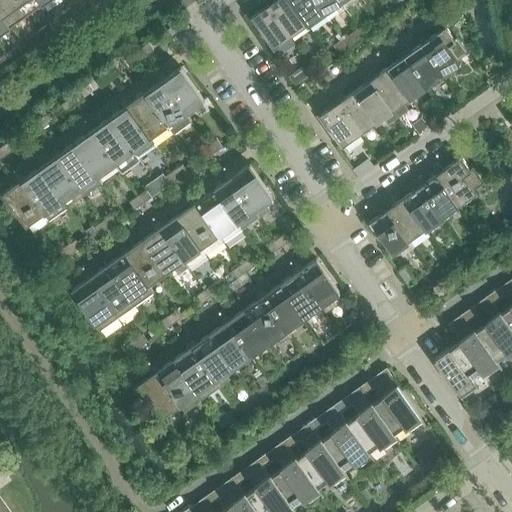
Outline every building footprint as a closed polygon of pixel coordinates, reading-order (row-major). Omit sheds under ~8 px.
[(16,0),(0,0),(0,10),(10,25),(26,14),(16,0)] [(16,0),(26,14),(42,3),(39,0),(16,0)] [(81,0),(69,8),(76,18),(87,10),(81,0)] [(259,4),(262,8),(252,16),(251,15),(250,16),(274,49),(291,36),(265,0),(259,4)] [(265,0),(291,36),(308,25),(290,0),(265,0)] [(290,0),(308,25),(324,13),(315,0),(290,0)] [(315,0),(324,13),(329,19),(346,8),(340,0),(315,0)] [(69,8),(58,17),(64,26),(76,18),(69,8)] [(0,32),(10,25),(0,10),(0,32)] [(49,23),(38,31),(44,40),(56,32),(49,23)] [(458,58),(467,51),(457,37),(455,39),(445,25),(426,38),(423,34),(417,39),(420,42),(443,75),(461,63),(458,58)] [(346,32),(341,36),(349,48),(366,36),(359,27),(348,35),(346,32)] [(38,31),(27,39),(33,48),(44,40),(38,31)] [(342,39),(334,45),(339,52),(347,46),(342,39)] [(140,48),(145,56),(154,49),(149,42),(140,48)] [(407,46),(401,50),(427,87),(443,75),(420,42),(409,50),(407,46)] [(7,53),(13,62),(24,54),(18,45),(7,53)] [(140,48),(131,54),(137,61),(145,56),(140,48)] [(395,55),(398,58),(387,66),(410,99),(427,87),(401,50),(395,55)] [(7,53),(0,57),(0,67),(2,70),(13,62),(7,53)] [(180,66),(162,79),(186,113),(204,100),(180,66)] [(373,70),(367,74),(398,117),(405,112),(400,106),(410,99),(387,66),(376,73),(373,70)] [(104,73),(110,80),(118,74),(113,67),(104,73)] [(297,70),(289,75),(295,84),(303,79),(297,70)] [(104,73),(96,79),(101,86),(110,80),(104,73)] [(364,82),(353,90),(377,122),(380,120),(385,126),(398,117),(367,74),(362,78),(364,82)] [(162,79),(144,92),(168,125),(186,113),(162,79)] [(340,93),(334,98),(360,134),(377,122),(353,90),(343,97),(340,93)] [(69,98),(74,105),(83,99),(78,92),(69,98)] [(144,92),(126,104),(150,138),(151,137),(168,125),(144,92)] [(69,98),(61,104),(66,111),(74,105),(69,98)] [(328,102),(331,105),(319,114),(343,146),(360,134),(334,98),(328,102)] [(126,104),(109,116),(133,150),(139,158),(157,145),(151,137),(150,138),(126,104)] [(130,162),(126,155),(133,150),(109,116),(91,129),(115,163),(120,170),(121,169),(120,169),(130,162)] [(43,117),(34,123),(39,130),(48,124),(43,117)] [(422,117),(413,124),(419,133),(428,126),(422,117)] [(34,123),(26,129),(31,136),(39,130),(34,123)] [(115,163),(91,129),(74,141),(98,175),(115,163)] [(217,139),(209,145),(214,153),(223,146),(217,139)] [(74,141),(56,154),(80,187),(85,194),(102,182),(98,175),(74,141)] [(0,146),(0,149),(4,155),(13,149),(7,142),(0,146)] [(209,145),(200,151),(206,158),(214,153),(209,145)] [(56,154),(38,166),(62,200),(70,195),(74,201),(84,194),(84,195),(85,194),(80,187),(56,154)] [(439,165),(433,169),(436,173),(459,205),(475,193),(475,194),(476,193),(473,188),(482,182),(473,168),(470,169),(461,155),(442,168),(439,165)] [(368,158),(353,169),(358,177),(374,166),(368,158)] [(231,176),(259,217),(260,217),(260,216),(269,209),(265,203),(273,197),(249,163),(231,176)] [(173,170),(179,177),(187,171),(182,164),(173,170)] [(38,166),(21,179),(45,212),(44,213),(49,220),(67,207),(62,200),(38,166)] [(173,170),(165,176),(170,183),(179,177),(173,170)] [(422,177),(417,181),(442,217),(459,205),(436,173),(425,180),(422,177)] [(259,217),(231,176),(213,189),(242,229),(242,228),(259,217)] [(21,179),(2,192),(26,226),(44,213),(45,212),(21,179)] [(413,189),(402,196),(425,229),(442,217),(417,181),(411,185),(413,189)] [(147,189),(138,195),(143,202),(152,196),(147,189)] [(241,230),(242,229),(213,189),(195,201),(224,242),(225,242),(224,241),(241,229),(241,230)] [(138,195),(130,201),(135,208),(143,202),(138,195)] [(389,200),(383,204),(409,240),(425,229),(402,196),(392,204),(389,200)] [(224,242),(195,201),(178,214),(206,254),(207,254),(223,242),(224,242)] [(409,240),(383,204),(377,209),(380,212),(368,220),(392,253),(393,252),(392,252),(399,248),(403,254),(413,247),(413,248),(414,247),(409,240)] [(103,220),(108,227),(117,221),(112,214),(103,220)] [(206,255),(206,254),(178,214),(160,226),(189,267),(189,266),(206,254),(206,255)] [(103,220),(94,226),(100,233),(108,227),(103,220)] [(160,226),(142,239),(166,272),(173,267),(178,274),(188,267),(189,267),(160,226)] [(275,239),(280,247),(289,241),(284,233),(275,239)] [(76,239),(68,245),(73,252),(82,246),(76,239)] [(142,239),(125,251),(149,285),(149,284),(166,272),(142,239)] [(275,239),(267,245),(272,253),(280,247),(275,239)] [(68,245),(59,251),(64,258),(73,252),(68,245)] [(125,251),(107,263),(136,304),(153,292),(154,291),(149,284),(149,285),(125,251)] [(316,257),(297,270),(321,304),(326,311),(327,311),(326,310),(336,303),(332,297),(340,291),(316,257)] [(249,258),(240,264),(245,272),(254,265),(249,258)] [(107,263),(90,276),(118,316),(136,304),(107,263)] [(240,264),(232,270),(237,278),(245,272),(240,264)] [(412,277),(404,266),(398,271),(405,282),(412,277)] [(297,270),(280,283),(303,317),(321,304),(297,270)] [(90,276),(71,289),(99,329),(118,316),(90,276)] [(511,277),(435,330),(441,338),(466,320),(468,320),(492,302),(493,301),(511,288),(511,277)] [(205,289),(210,297),(218,291),(213,283),(205,289)] [(286,329),(303,317),(280,283),(262,295),(286,329)] [(205,289),(196,295),(201,303),(210,297),(205,289)] [(511,289),(510,291),(511,294),(511,302),(511,303),(511,304),(501,312),(500,313),(511,329),(511,289)] [(262,295),(244,308),(268,342),(286,329),(262,295)] [(484,309),(490,317),(486,320),(487,321),(475,330),(474,330),(495,360),(496,359),(507,351),(511,357),(511,329),(500,313),(501,312),(493,301),(492,302),(492,303),(484,309)] [(169,314),(175,322),(183,316),(178,308),(169,314)] [(244,308),(227,320),(251,354),(268,342),(244,308)] [(169,314),(160,320),(166,328),(175,322),(169,314)] [(227,320),(209,333),(233,367),(251,354),(227,320)] [(449,347),(435,356),(436,358),(433,359),(461,398),(477,387),(471,378),(483,369),(488,377),(501,369),(502,369),(496,359),(495,360),(474,330),(475,330),(468,320),(466,320),(467,321),(459,327),(465,335),(460,338),(461,339),(449,348),(449,347)] [(134,339),(139,347),(148,341),(142,333),(134,339)] [(209,333),(191,345),(220,386),(221,386),(220,385),(230,378),(226,372),(233,367),(209,333)] [(134,339),(125,345),(130,353),(139,347),(134,339)] [(191,345),(174,358),(198,391),(205,386),(209,393),(219,386),(220,386),(191,345)] [(174,358),(156,370),(180,404),(179,404),(184,411),(185,411),(185,410),(195,403),(190,397),(198,391),(174,358)] [(390,374),(385,366),(178,511),(196,511),(212,501),(213,501),(237,483),(238,482),(262,465),(263,464),(288,447),(289,446),(313,429),(314,428),(339,411),(340,410),(364,393),(365,392),(390,375),(390,374)] [(156,370),(137,383),(162,417),(179,404),(180,404),(156,370)] [(388,390),(383,393),(384,394),(372,402),(372,403),(394,433),(406,424),(411,432),(424,423),(424,424),(425,423),(419,415),(420,414),(397,383),(390,374),(390,375),(390,376),(382,382),(388,390)] [(358,411),(359,412),(347,421),(368,451),(369,451),(380,442),(386,450),(399,441),(399,442),(400,441),(394,433),(372,403),(372,402),(365,392),(364,393),(365,394),(356,400),(362,408),(358,411)] [(479,399),(468,406),(478,420),(488,412),(479,399)] [(322,439),(321,439),(343,469),(355,460),(360,468),(373,459),(374,460),(375,459),(369,451),(368,451),(347,421),(340,410),(339,411),(331,418),(337,426),(332,429),(333,430),(322,439)] [(307,447),(308,448),(296,457),(317,487),(318,487),(329,478),(335,486),(348,477),(348,478),(349,477),(343,469),(321,439),(322,439),(314,428),(313,429),(314,430),(305,436),(311,444),(307,447)] [(288,447),(288,448),(280,454),(286,462),(282,465),(282,466),(271,475),(270,475),(292,505),(304,497),(310,504),(322,495),(323,496),(324,495),(318,487),(317,487),(296,457),(289,446),(288,447)] [(261,480),(256,483),(257,484),(245,493),(258,511),(297,511),(292,505),(270,475),(271,475),(263,464),(262,465),(263,466),(255,472),(261,480)] [(220,511),(219,511),(220,511),(258,511),(245,493),(238,482),(237,483),(238,484),(229,490),(235,498),(231,501),(231,503),(220,511)] [(365,488),(360,492),(366,500),(371,496),(365,488)] [(0,511),(11,511),(0,496),(0,511)] [(206,511),(220,511),(219,511),(220,511),(213,501),(212,501),(212,502),(204,508),(206,511)]
